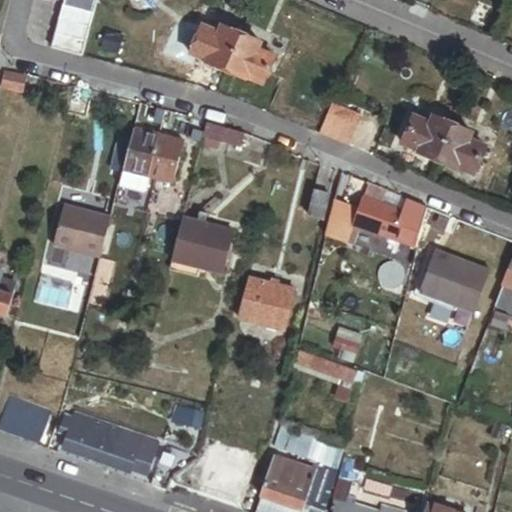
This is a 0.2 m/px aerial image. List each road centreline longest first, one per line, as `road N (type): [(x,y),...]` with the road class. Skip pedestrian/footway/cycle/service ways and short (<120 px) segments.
road 1 (residential): [(9,49),(201,98),(511,222)]
road 2 (residential): [(511,68),(346,0)]
